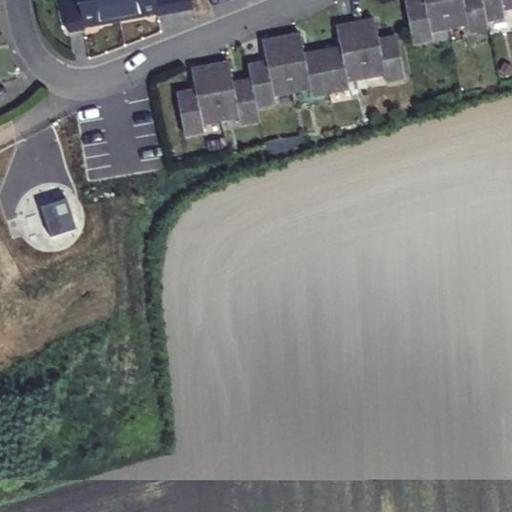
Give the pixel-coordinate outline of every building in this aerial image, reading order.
[(60,0),(67,33),(83,30),(83,26),(118,19),(113,0),(60,0)] [(154,11),(155,14),(170,12),(167,0),(113,0),(118,19),(154,11)] [(188,0),(167,0),(170,12),(190,7),(188,0)] [(408,0),(415,40),(435,37),(433,29),(453,26),(447,0),(408,0)] [(490,26),(488,17),(485,0),(447,0),(453,26),(470,23),(472,29),(490,26)] [(506,5),(511,4),(511,0),(485,0),(488,17),(508,13),(506,5)] [(389,80),(406,77),(398,35),(381,38),(377,16),(357,20),(367,75),(387,72),(389,80)] [(342,45),(324,49),(332,91),(351,87),(350,78),(367,75),(357,20),(338,24),(342,45)] [(302,32),(281,36),(291,90),(313,86),(314,94),(332,91),(324,49),(306,52),(302,32)] [(249,63),(252,77),(257,105),(275,101),(274,93),(291,90),(281,36),(265,39),(268,60),(249,63)] [(231,61),(211,64),(220,118),(240,114),(241,122),(259,119),(257,105),(252,77),(235,81),(231,61)] [(203,121),(220,118),(211,64),(192,67),(196,88),(177,91),(184,133),(204,129),(203,121)]
